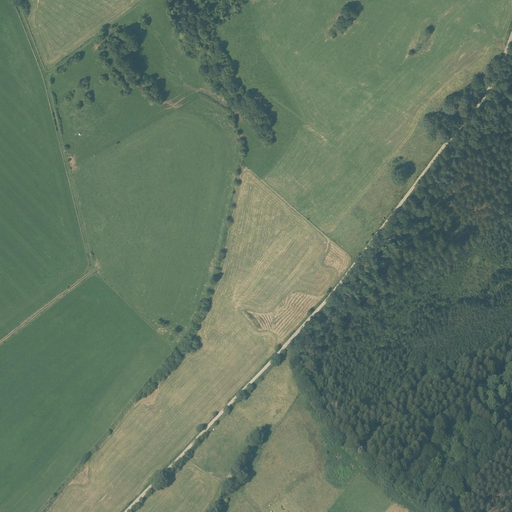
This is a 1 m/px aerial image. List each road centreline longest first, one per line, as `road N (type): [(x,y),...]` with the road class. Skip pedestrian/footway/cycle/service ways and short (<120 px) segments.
road 1 (track): [(13,0),(48,76),(90,261),(88,273),(0,342)]
road 2 (track): [(282,351),(471,113),(495,79),(511,32)]
road 3 (track): [(124,511),(282,351)]
road 4 (track): [(48,76),(145,0)]
